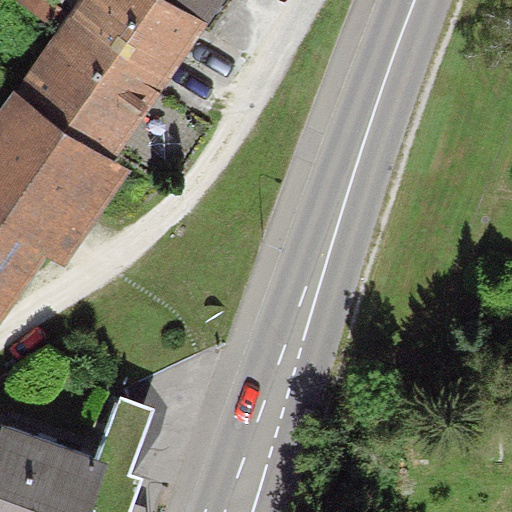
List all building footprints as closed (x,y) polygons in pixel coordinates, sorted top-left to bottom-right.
[(81,0),(70,15),(60,30),(17,93),(116,163),(231,0),(81,0)] [(19,0),(19,1),(60,30),(70,15),(48,0),(19,0)] [(0,326),(49,255),(67,267),(132,173),(116,163),(17,93),(0,116),(0,326)] [(90,511),(133,511),(145,478),(132,474),(155,408),(121,396),(98,459),(108,463),(90,511)] [(98,459),(4,425),(0,436),(0,511),(90,511),(108,463),(98,459)]
